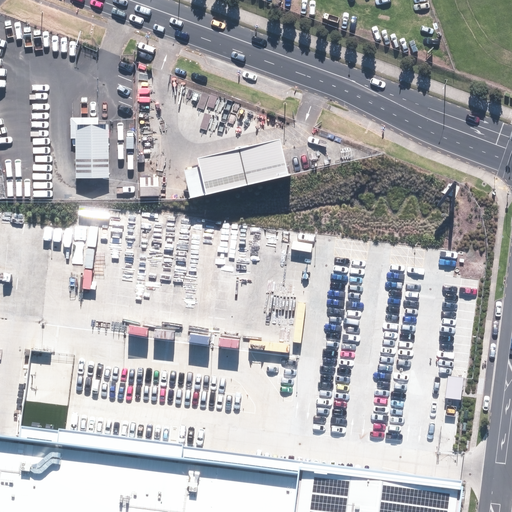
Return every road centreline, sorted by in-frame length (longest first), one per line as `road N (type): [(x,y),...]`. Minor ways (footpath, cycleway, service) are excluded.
road 1 (secondary): [(128,0),(511,149)]
road 2 (unclassified): [(495,511),(511,376)]
